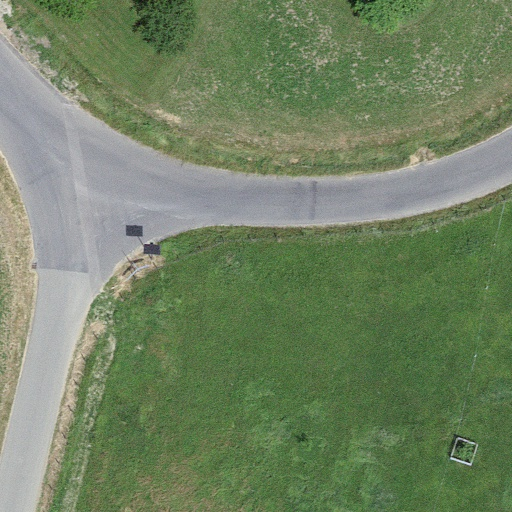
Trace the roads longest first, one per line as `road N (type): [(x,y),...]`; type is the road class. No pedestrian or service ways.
road 1 (unclassified): [(99,153),(227,197),(319,202),(412,190),(511,155)]
road 2 (unclassified): [(99,153),(14,511)]
road 3 (unclassified): [(0,72),(99,153)]
